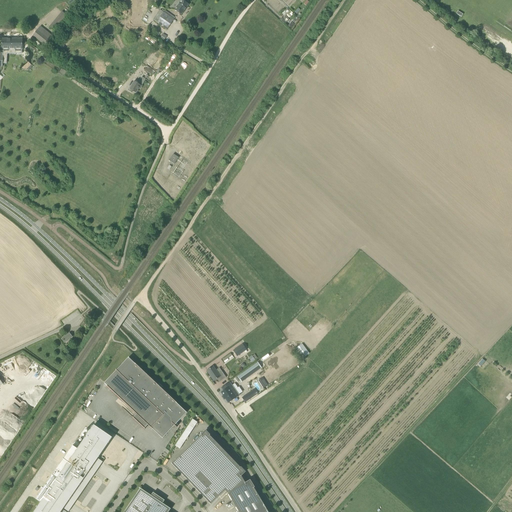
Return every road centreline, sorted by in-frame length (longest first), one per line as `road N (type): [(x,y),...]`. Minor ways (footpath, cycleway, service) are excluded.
road 1 (secondary): [(290,511),(200,391),(0,199)]
road 2 (secondary): [(0,206),(197,394),(283,511)]
road 3 (track): [(141,295),(347,0)]
road 4 (unclassified): [(299,511),(141,295),(113,332)]
road 5 (unclassified): [(122,264),(168,131),(254,0)]
road 6 (track): [(113,332),(0,501)]
road 7 (track): [(168,131),(25,33),(0,34)]
road 8 (unclassified): [(199,511),(145,466),(111,511)]
